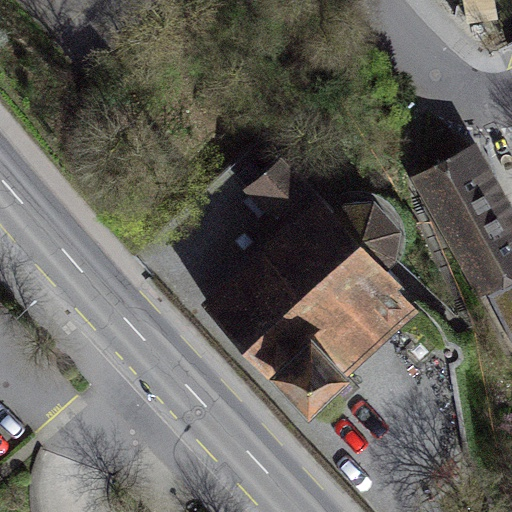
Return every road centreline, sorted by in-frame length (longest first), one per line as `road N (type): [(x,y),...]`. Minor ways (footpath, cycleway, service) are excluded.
road 1 (primary): [(0,178),(302,511)]
road 2 (residential): [(373,0),(430,75),(484,101),(511,95)]
